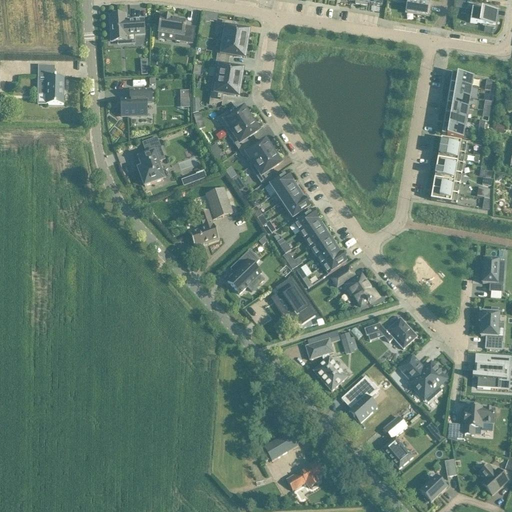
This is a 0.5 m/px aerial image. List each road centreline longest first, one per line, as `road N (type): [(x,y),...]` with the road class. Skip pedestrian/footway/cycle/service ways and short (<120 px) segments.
road 1 (unclassified): [(402,511),(122,207),(98,158),(86,2)]
road 2 (residential): [(274,17),(261,93),(363,248)]
road 3 (residential): [(431,43),(398,223),(363,248)]
road 4 (residential): [(363,248),(458,359),(463,298)]
road 5 (residential): [(274,17),(431,43)]
